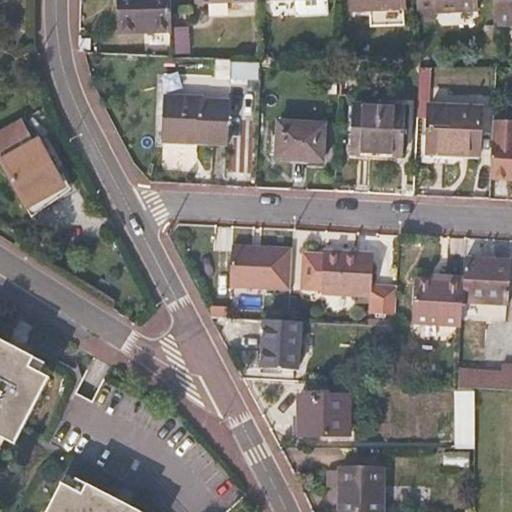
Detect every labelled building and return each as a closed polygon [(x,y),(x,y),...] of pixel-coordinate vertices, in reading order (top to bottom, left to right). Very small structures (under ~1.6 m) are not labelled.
[(172,34),(171,0),(117,0),(118,35),(172,34)] [(403,0),(353,0),(354,10),(403,9),(403,0)] [(476,13),(475,0),(417,0),(418,14),(434,13),(476,13)] [(511,26),(511,0),(492,0),(493,27),(511,26)] [(434,28),(434,13),(418,14),(418,28),(434,28)] [(188,30),(176,30),(177,55),(189,55),(188,30)] [(260,68),(231,65),(230,82),(259,85),(260,68)] [(511,94),(511,76),(494,76),(493,95),(511,94)] [(229,100),(164,98),(163,138),(201,139),(200,144),(229,145),(229,100)] [(482,109),(429,107),(426,162),(448,163),(449,155),(481,157),(482,109)] [(404,112),(353,109),(350,162),(384,164),(384,157),(402,158),(404,112)] [(0,159),(6,157),(25,204),(61,189),(41,142),(36,143),(26,120),(0,131),(0,159)] [(326,126),(277,124),(275,160),(324,162),(326,126)] [(291,290),(292,251),(232,248),(230,287),(291,290)] [(372,292),(374,255),(324,253),(322,295),(372,297),(370,327),(395,328),(396,298),(396,293),(372,292)] [(507,306),(510,262),(465,260),(462,304),(507,306)] [(441,333),(442,301),(396,298),(395,328),(393,369),(411,370),(412,332),(441,333)] [(297,369),(299,324),(289,323),(265,322),(262,367),(297,369)] [(393,369),(395,328),(370,327),(362,327),(361,336),(383,337),(381,386),(392,387),(393,369)] [(0,342),(0,437),(6,440),(16,445),(50,380),(40,375),(30,369),(34,360),(15,350),(0,342)] [(34,360),(30,369),(40,375),(45,365),(34,360)] [(511,367),(501,367),(500,374),(471,372),(471,391),(474,391),(511,392),(511,367)] [(474,450),(474,391),(471,391),(458,390),(456,390),(455,450),(474,450)] [(349,397),(300,397),(300,437),(349,437),(349,397)] [(392,454),(368,454),(368,466),(392,466),(392,454)] [(384,511),(384,468),(338,468),(337,511),(384,511)] [(73,491),(82,496),(88,486),(78,481),(73,491)] [(119,503),(88,486),(82,496),(73,491),(62,486),(48,511),(136,511),(129,508),(119,503)]
